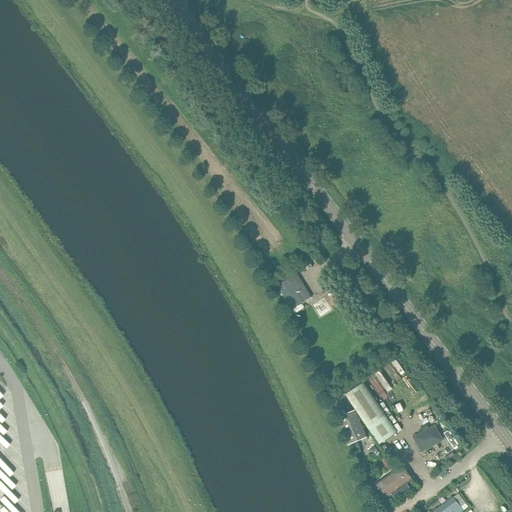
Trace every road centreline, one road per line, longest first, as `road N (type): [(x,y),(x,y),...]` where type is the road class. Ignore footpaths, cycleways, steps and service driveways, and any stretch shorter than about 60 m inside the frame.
road 1 (secondary): [(501,435),(170,0)]
road 2 (unknown): [(0,347),(18,367),(36,412),(44,511)]
